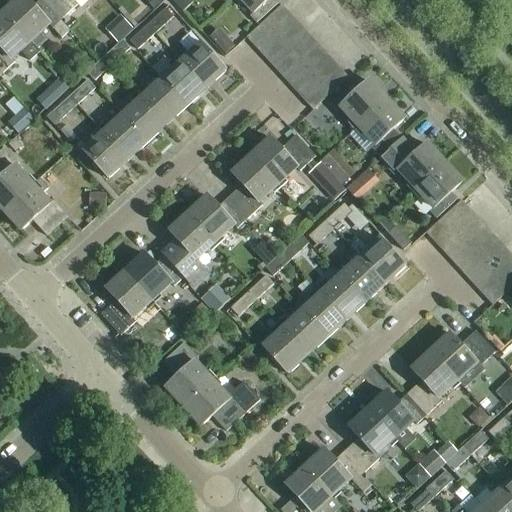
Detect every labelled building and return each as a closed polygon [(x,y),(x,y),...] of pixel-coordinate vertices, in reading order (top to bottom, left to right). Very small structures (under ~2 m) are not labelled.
[(25,0),(19,0),(4,15),(37,51),(46,44),(39,36),(49,26),(62,40),(70,32),(64,25),(62,26),(40,2),(33,8),(25,0)] [(78,0),(44,0),(63,20),(78,7),(74,4),(78,0)] [(181,0),(176,5),(183,13),(192,5),(187,0),(181,0)] [(240,0),(254,15),(250,18),(257,26),(279,6),(272,0),(240,0)] [(283,8),(265,24),(273,32),(290,16),(283,8)] [(165,11),(148,27),(156,36),(173,20),(165,11)] [(37,51),(4,15),(0,18),(0,77),(14,65),(11,61),(20,53),(30,63),(40,54),(37,51)] [(273,32),(281,41),(298,25),(290,16),(273,32)] [(248,40),(256,49),(273,32),(265,24),(248,40)] [(298,25),(281,41),(289,49),(306,33),(298,25)] [(156,36),(148,27),(130,44),(137,53),(156,36)] [(235,48),(218,31),(209,40),(225,57),(235,48)] [(256,49),(263,57),(281,41),(273,32),(256,49)] [(311,38),(293,54),(301,63),(318,46),(311,38)] [(281,41),(263,57),(271,65),(289,49),(281,41)] [(122,43),(105,58),(113,67),(130,51),(122,43)] [(185,51),(177,58),(207,91),(227,73),(202,46),(190,56),(185,51)] [(301,63),(308,71),(326,55),(318,46),(301,63)] [(275,70),(283,79),(301,63),(293,54),(275,70)] [(308,71),(316,79),(334,63),(326,55),(308,71)] [(113,67),(105,58),(87,75),(94,83),(113,67)] [(175,71),(163,82),(188,109),(207,91),(177,58),(169,65),(175,71)] [(283,79),(291,87),(308,71),(301,63),(283,79)] [(316,79),(324,87),(341,71),(334,63),(316,79)] [(291,87),(298,95),(316,79),(308,71),(291,87)] [(341,71),(324,87),(331,96),(349,80),(341,71)] [(298,95),(306,104),(324,87),(316,79),(298,95)] [(67,91),(59,82),(50,90),(58,99),(67,91)] [(146,87),(138,94),(168,127),(188,109),(163,82),(152,93),(146,87)] [(87,83),(71,98),(78,107),(95,91),(87,83)] [(343,110),(359,128),(388,103),(370,84),(360,94),(354,87),(333,107),(339,113),(343,110)] [(324,87),(306,104),(314,112),(331,96),(324,87)] [(135,107),(124,118),(149,145),(168,127),(138,94),(130,102),(135,107)] [(78,107),(71,98),(47,120),(55,128),(78,107)] [(388,103),(359,128),(377,147),(373,151),(379,158),(401,138),(395,132),(406,123),(388,103)] [(16,123),(24,132),(35,121),(27,112),(16,123)] [(107,122),(99,130),(129,162),(149,145),(124,118),(113,128),(107,122)] [(129,162),(99,130),(91,137),(97,143),(85,154),(110,181),(129,162)] [(271,141),(253,158),(275,182),(293,166),(300,173),(316,159),(296,138),(281,152),(271,141)] [(401,173),(418,192),(446,166),(428,147),(418,156),(404,141),(383,161),(397,177),(401,173)] [(0,209),(4,214),(33,187),(16,168),(20,165),(5,149),(0,153),(0,209)] [(354,175),(333,153),(321,164),(342,186),(354,175)] [(275,182),(253,158),(233,176),(243,187),(228,201),(247,222),(262,208),(255,200),(275,182)] [(364,159),(350,168),(357,180),(349,185),(357,197),(379,183),(364,159)] [(346,193),(320,165),(308,176),(334,204),(346,193)] [(446,166),(418,192),(435,210),(431,214),(437,221),(459,201),(453,194),(463,185),(446,166)] [(33,187),(4,214),(22,233),(33,223),(47,238),(69,218),(54,202),(50,206),(42,196),(48,191),(39,182),(33,187)] [(92,196),(92,208),(105,209),(105,197),(92,196)] [(208,199),(189,216),(216,244),(234,228),(237,231),(244,225),(225,204),(218,210),(208,199)] [(464,203),(445,219),(453,228),(471,211),(464,203)] [(344,206),(327,222),(334,230),(351,214),(344,206)] [(453,228),(461,236),(479,220),(471,211),(453,228)] [(216,244),(189,216),(170,234),(178,243),(163,257),(184,280),(186,279),(195,289),(209,276),(196,262),(216,244)] [(427,236),(435,244),(453,228),(445,219),(427,236)] [(479,220),(461,236),(469,245),(487,228),(479,220)] [(334,230),(327,222),(308,239),(315,247),(334,230)] [(435,244),(443,253),(461,236),(453,228),(435,244)] [(389,237),(405,254),(413,246),(397,229),(389,237)] [(491,233),(473,250),(481,258),(499,242),(491,233)] [(461,236),(443,253),(451,261),(469,245),(461,236)] [(301,238),(284,254),(291,262),(308,246),(301,238)] [(364,247),(356,254),(386,287),(407,269),(381,241),(369,252),(364,247)] [(481,258),(488,266),(507,250),(499,242),(481,258)] [(254,251),(253,254),(267,269),(277,259),(262,243),(254,251)] [(455,266),(463,274),(481,258),(473,250),(455,266)] [(488,266),(496,275),(511,260),(511,255),(507,250),(488,266)] [(291,262),(284,254),(277,259),(267,269),(265,270),(273,279),(291,262)] [(353,267),(342,277),(367,305),(386,287),(356,254),(348,261),(353,267)] [(145,256),(126,274),(153,302),(171,285),(174,289),(181,282),(162,261),(155,267),(145,256)] [(463,274),(470,283),(488,266),(481,258),(463,274)] [(511,260),(496,275),(504,283),(511,275),(511,260)] [(470,283),(478,291),(496,275),(488,266),(470,283)] [(153,302),(126,274),(107,292),(117,303),(101,317),(121,338),(136,324),(133,320),(143,311),(146,315),(155,307),(152,303),(153,302)] [(478,291),(485,300),(504,283),(496,275),(478,291)] [(326,282),(317,290),(348,323),(367,305),(342,277),(331,288),(326,282)] [(266,278),(249,294),(257,303),(274,287),(266,278)] [(504,283),(485,300),(493,308),(511,291),(504,283)] [(201,302),(214,316),(230,302),(216,288),(201,302)] [(315,303),(303,313),(328,341),(348,323),(317,290),(309,297),(315,303)] [(257,303),(249,294),(230,311),(238,320),(257,303)] [(211,317),(201,306),(192,314),(202,325),(211,317)] [(287,318),(278,325),(309,358),(328,341),(303,313),(292,323),(287,318)] [(309,358),(278,325),(271,333),(276,338),(263,349),(289,377),(309,358)] [(450,337),(431,354),(457,383),(476,365),(480,369),(495,355),(476,333),(460,348),(450,337)] [(166,390),(184,409),(212,383),(195,364),(199,361),(184,345),(163,365),(177,380),(166,390)] [(239,361),(248,371),(257,362),(248,353),(239,361)] [(457,383),(431,354),(412,372),(422,383),(407,397),(427,418),(442,404),(439,400),(457,383)] [(30,365),(18,376),(26,385),(38,374),(30,365)] [(511,378),(501,388),(511,400),(511,378)] [(212,383),(184,409),(201,429),(212,419),(227,434),(260,403),(244,385),(235,393),(230,387),(220,392),(212,383)] [(388,394),(368,412),(395,441),(413,423),(417,427),(424,420),(404,399),(398,405),(388,394)] [(469,420),(478,430),(488,421),(479,411),(469,420)] [(395,441),(368,412),(349,430),(359,441),(344,454),(364,476),(379,461),(376,458),(395,441)] [(511,428),(511,424),(506,418),(488,435),(496,443),(511,428)] [(481,433),(463,449),(471,458),(488,441),(481,433)] [(471,458),(463,449),(445,466),(453,474),(471,458)] [(325,452),(305,470),(332,498),(351,481),(363,495),(371,487),(365,481),(364,482),(341,457),(335,463),(325,452)] [(418,466),(430,480),(445,466),(433,453),(418,466)] [(338,511),(342,509),(332,498),(305,470),(286,488),(296,498),(281,511),(338,511)] [(446,473),(428,490),(436,498),(454,482),(446,473)] [(502,480),(494,488),(511,506),(511,482),(508,486),(502,480)] [(492,501),(480,511),(511,511),(511,506),(494,488),(486,495),(492,501)] [(420,511),(436,498),(428,490),(410,506),(415,511),(420,511)]
